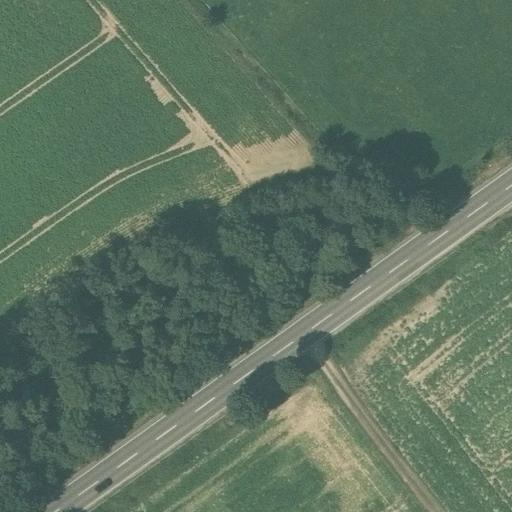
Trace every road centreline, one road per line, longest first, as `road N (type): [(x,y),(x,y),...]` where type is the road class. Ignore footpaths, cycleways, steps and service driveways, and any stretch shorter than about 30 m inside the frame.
road 1 (secondary): [(511,184),(55,511)]
road 2 (track): [(431,511),(302,334)]
